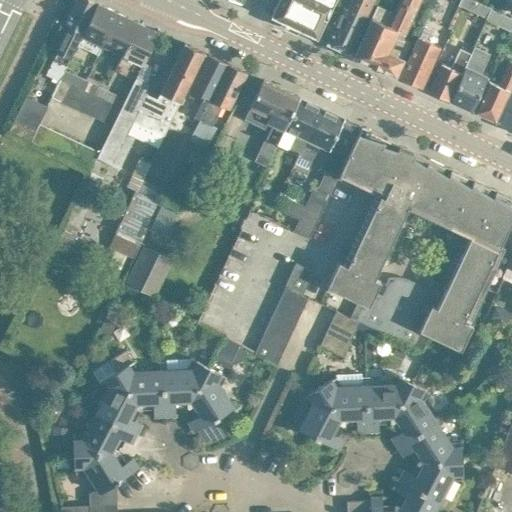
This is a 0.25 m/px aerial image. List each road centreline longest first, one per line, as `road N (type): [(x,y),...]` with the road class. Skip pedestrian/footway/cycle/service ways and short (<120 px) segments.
road 1 (tertiary): [(492,154),(241,40)]
road 2 (unclassified): [(236,458),(309,305)]
road 3 (unclassified): [(124,491),(188,489),(236,458)]
